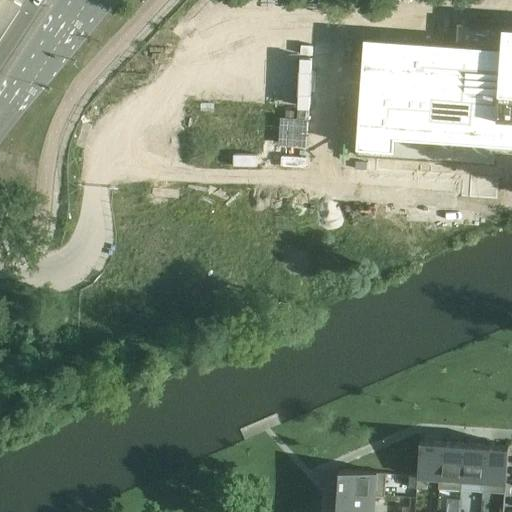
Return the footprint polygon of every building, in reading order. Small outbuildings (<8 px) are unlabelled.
[(364,37),(356,155),(374,156),(496,164),(497,154),(511,155),(511,26),(457,23),(456,44),(434,42),(365,38),(364,37)] [(309,128),(180,128),(180,186),(264,186),(264,213),(271,213),(309,213),(309,128)] [(366,162),(356,161),(355,169),(366,170),(366,162)] [(182,212),(143,212),(143,233),(182,233),(182,212)] [(309,213),(271,213),(270,233),(309,232),(309,213)] [(222,225),(210,225),(210,233),(222,233),(222,225)] [(242,225),(230,225),(230,233),(241,233),(242,225)] [(309,232),(270,233),(271,252),(309,252),(309,232)] [(182,233),(143,233),(143,253),(182,253),(182,233)] [(222,233),(210,233),(210,241),(222,241),(222,233)] [(241,233),(230,233),(230,241),(241,241),(241,233)] [(309,252),(271,252),(271,271),(309,271),(309,252)] [(164,253),(155,253),(155,265),(164,265),(164,253)] [(172,253),(164,253),(164,265),(172,265),(172,253)] [(241,263),(230,263),(230,271),(241,271),(241,263)] [(241,271),(230,271),(230,279),(241,279),(241,271)] [(309,271),(271,271),(270,291),(309,291),(309,271)] [(163,290),(143,290),(143,329),(163,329),(163,290)] [(183,290),(163,290),(163,329),(183,329),(183,290)] [(202,290),(183,290),(183,329),(202,329),(202,290)] [(222,290),(202,290),(202,329),(222,329),(222,290)] [(440,479),(442,441),(420,440),(417,477),(439,479),(440,479)] [(438,488),(462,490),(462,481),(461,481),(464,443),(442,441),(440,479),(439,479),(438,488)] [(483,482),(485,444),(464,443),(461,481),(462,481),(481,482),(483,482)] [(505,493),(508,446),(485,444),(483,482),(481,482),(481,491),(505,493)] [(375,496),(384,497),(386,473),(339,469),(337,492),(375,495),(375,496)] [(416,488),(416,476),(409,475),(408,487),(416,488)] [(373,511),(375,496),(375,495),(337,492),(335,511),(373,511)]
